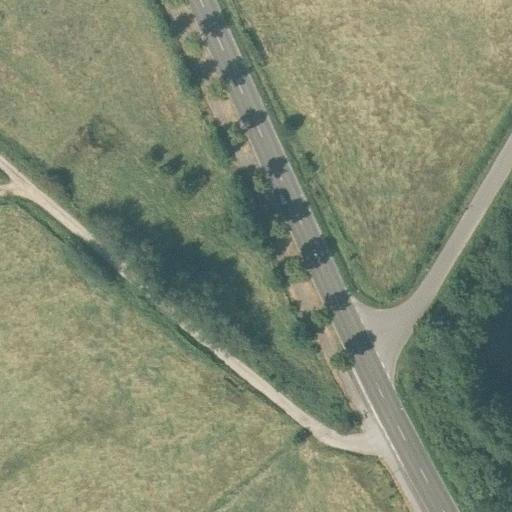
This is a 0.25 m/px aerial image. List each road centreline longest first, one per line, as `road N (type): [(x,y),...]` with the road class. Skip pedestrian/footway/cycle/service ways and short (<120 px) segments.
road 1 (track): [(380,445),(342,442),(308,425),(0,166)]
road 2 (secondary): [(200,0),(358,349)]
road 3 (unclassified): [(511,148),(412,310),(358,349)]
road 4 (secondary): [(358,349),(443,511)]
